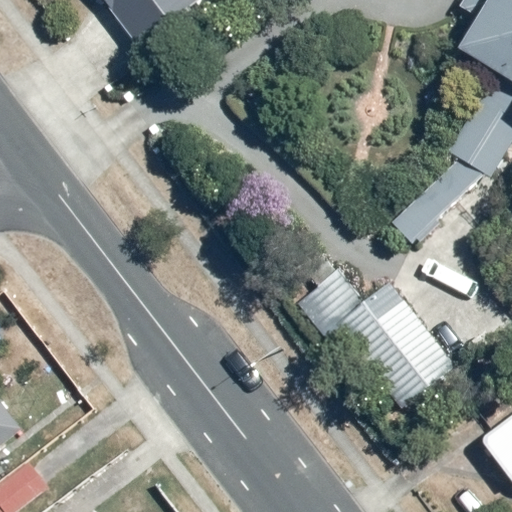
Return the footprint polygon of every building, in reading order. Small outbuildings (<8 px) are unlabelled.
[(101,0),(140,49),(199,3),(196,0),(101,0)] [(411,249),(490,179),(511,143),(511,0),(484,0),(452,52),(492,78),(445,150),(377,211),(411,249)] [(398,280),(339,327),(415,422),(474,374),(398,280)] [(0,448),(20,433),(0,408),(0,448)] [(511,417),(480,444),(511,483),(511,417)] [(0,511),(18,511),(46,491),(26,463),(0,481),(0,511)]
